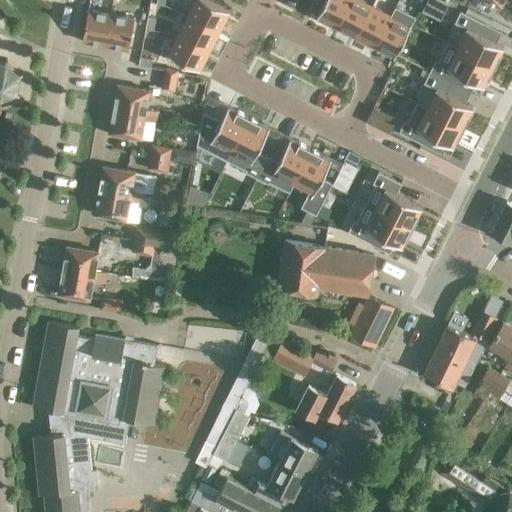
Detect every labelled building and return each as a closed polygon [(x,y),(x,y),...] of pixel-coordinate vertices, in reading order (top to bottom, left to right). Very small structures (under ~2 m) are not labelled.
[(205,0),(195,0),(187,16),(219,32),(229,12),(205,0)] [(325,0),(316,18),(336,28),(350,0),(325,0)] [(359,0),(350,0),(336,28),(355,38),(372,6),(359,0)] [(374,0),(372,6),(355,38),(375,48),(396,7),(381,0),(374,0)] [(449,2),(444,0),(426,0),(421,11),(440,20),(449,2)] [(156,3),(154,15),(164,17),(166,5),(156,3)] [(396,7),(375,48),(395,58),(415,17),(396,7)] [(106,45),(112,13),(89,9),(83,41),(106,45)] [(456,23),(447,42),(457,47),(494,66),(500,55),(499,54),(503,46),(478,33),(483,23),(460,11),(454,23),(456,23)] [(112,13),(106,45),(129,50),(135,18),(112,13)] [(187,16),(177,35),(210,51),(219,32),(187,16)] [(146,29),(144,41),(154,43),(156,31),(146,29)] [(177,35),(167,55),(199,71),(210,51),(177,35)] [(435,60),(429,71),(453,83),(458,73),(483,85),(487,77),(488,78),(494,66),(457,47),(447,42),(437,60),(435,60)] [(0,100),(1,101),(2,98),(16,93),(18,95),(20,93),(18,90),(21,75),(25,73),(23,71),(19,73),(8,61),(8,59),(7,59),(6,62),(0,61),(0,100)] [(176,91),(179,70),(166,68),(163,88),(176,91)] [(429,71),(424,83),(435,89),(426,107),(464,126),(470,115),(468,114),(473,106),(447,93),(453,83),(429,71)] [(158,116),(159,110),(146,108),(150,89),(118,84),(114,108),(158,116)] [(405,120),(399,131),(422,143),(427,133),(445,142),(452,146),(457,137),(458,138),(464,126),(426,107),(417,103),(408,121),(405,120)] [(203,112),(197,145),(227,160),(249,116),(246,115),(237,110),(236,111),(228,107),(221,121),(203,112)] [(396,119),(374,107),(366,122),(389,134),(396,119)] [(158,116),(114,108),(109,132),(141,138),(144,120),(156,122),(158,116)] [(249,116),(227,160),(246,170),(245,172),(257,178),(268,156),(257,151),(269,128),(261,124),(261,123),(249,116)] [(268,156),(257,178),(268,183),(269,182),(289,192),(311,148),(299,142),(298,143),(290,139),(278,162),(268,156)] [(149,157),(170,160),(172,147),(151,144),(149,157)] [(311,148),(289,192),(294,183),(309,191),(301,207),(316,215),(332,183),(322,178),(331,160),(323,156),(323,154),(311,148)] [(170,160),(149,157),(147,169),(168,172),(170,160)] [(358,168),(344,160),(332,185),(346,192),(358,168)] [(99,190),(142,197),(147,173),(104,166),(99,190)] [(375,184),(366,203),(412,226),(418,215),(417,214),(421,206),(396,193),(401,183),(378,171),(373,183),(375,184)] [(142,197),(99,190),(95,214),(127,219),(130,201),(141,203),(142,197)] [(511,202),(507,200),(491,230),(510,240),(511,236),(511,202)] [(354,220),(348,231),(371,243),(376,233),(391,240),(401,246),(405,237),(407,238),(412,226),(366,203),(356,221),(354,220)] [(332,210),(322,205),(317,215),(327,220),(332,210)] [(344,237),(323,226),(320,245),(286,240),(278,287),(318,293),(320,286),(367,295),(374,255),(342,249),(344,237)] [(134,239),(178,247),(180,236),(136,227),(134,239)] [(178,247),(134,239),(132,251),(151,256),(150,264),(145,268),(139,267),(137,276),(172,283),(173,276),(174,271),(178,247)] [(63,271),(106,279),(108,272),(95,270),(99,251),(67,245),(63,271)] [(106,279),(63,271),(59,293),(90,299),(93,282),(105,284),(106,279)] [(172,283),(171,291),(182,293),(184,278),(173,276),(172,283)] [(103,296),(100,308),(100,309),(120,312),(122,300),(103,296)] [(350,333),(374,344),(392,306),(372,297),(367,299),(350,333)] [(470,331),(487,339),(498,316),(481,308),(470,331)] [(504,366),(511,353),(511,326),(503,320),(488,344),(509,357),(504,365),(504,366)] [(95,340),(78,337),(80,327),(49,321),(33,407),(49,410),(51,434),(33,436),(39,493),(45,493),(46,511),(90,511),(88,490),(98,489),(96,468),(91,469),(88,435),(94,437),(127,443),(131,420),(156,424),(167,367),(156,365),(159,345),(97,333),(95,340)] [(241,344),(243,329),(193,323),(191,337),(241,344)] [(435,349),(474,368),(478,359),(468,354),(476,337),(448,324),(435,349)] [(264,353),(272,336),(271,335),(258,332),(195,461),(205,466),(207,462),(209,463),(224,434),(236,409),(247,386),(246,385),(263,353),(264,353)] [(272,336),(264,353),(304,374),(309,365),(328,375),(336,359),(317,349),(314,354),(282,337),(281,340),(272,336)] [(474,368),(435,349),(425,372),(453,386),(456,380),(466,385),(474,368)] [(483,398),(499,373),(488,366),(472,392),(483,398)] [(315,417),(319,409),(337,418),(356,383),(337,373),(327,393),(309,384),(296,407),(315,417)] [(511,381),(499,373),(483,398),(485,399),(490,391),(509,403),(511,398),(511,381)] [(247,386),(236,409),(249,414),(251,409),(255,411),(259,402),(255,390),(247,386)] [(248,446),(249,445),(246,444),(237,439),(249,416),(248,415),(249,414),(236,409),(224,434),(248,446)] [(224,434),(209,463),(217,468),(223,458),(238,465),(248,446),(224,434)] [(278,461),(306,475),(318,450),(291,436),(278,461)] [(508,488),(453,453),(442,471),(489,503),(490,508),(487,511),(511,511),(511,488),(510,488),(508,488)] [(294,498),(306,475),(278,461),(267,483),(254,476),(249,486),(263,494),(262,495),(285,506),(286,505),(285,505),(290,496),(294,498)] [(263,494),(249,486),(220,472),(218,475),(214,472),(215,469),(209,466),(202,480),(209,483),(210,480),(214,482),(214,483),(221,487),(220,491),(200,481),(190,500),(201,506),(212,511),(289,511),(292,508),(286,505),(285,506),(262,495),(263,494)]
